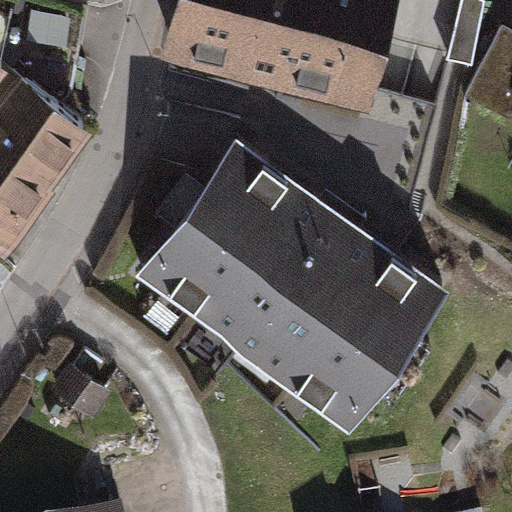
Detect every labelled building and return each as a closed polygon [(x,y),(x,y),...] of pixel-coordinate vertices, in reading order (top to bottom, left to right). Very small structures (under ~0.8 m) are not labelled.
[(387,0),(181,0),(172,40),(366,87),(387,0)] [(511,29),(500,23),(478,68),(511,85),(511,29)] [(84,116),(2,60),(0,62),(0,191),(21,206),(84,116)] [(466,90),(511,113),(511,85),(478,68),(466,90)] [(443,278),(240,134),(144,269),(347,413),(443,278)] [(0,236),(21,206),(0,191),(0,236)] [(107,386),(74,363),(58,385),(92,408),(107,386)]
